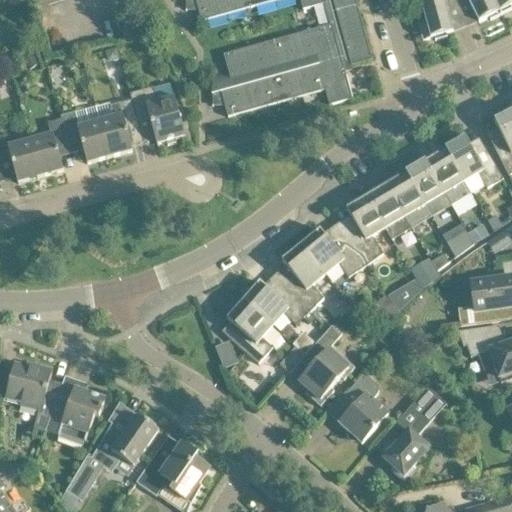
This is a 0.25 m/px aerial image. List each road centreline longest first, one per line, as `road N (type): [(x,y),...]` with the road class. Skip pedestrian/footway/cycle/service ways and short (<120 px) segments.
road 1 (residential): [(121,291),(232,245),(368,134),(411,121),(414,92)]
road 2 (residential): [(121,291),(137,347),(270,440)]
road 3 (residential): [(0,221),(157,177),(197,180)]
road 4 (residential): [(0,300),(121,291)]
